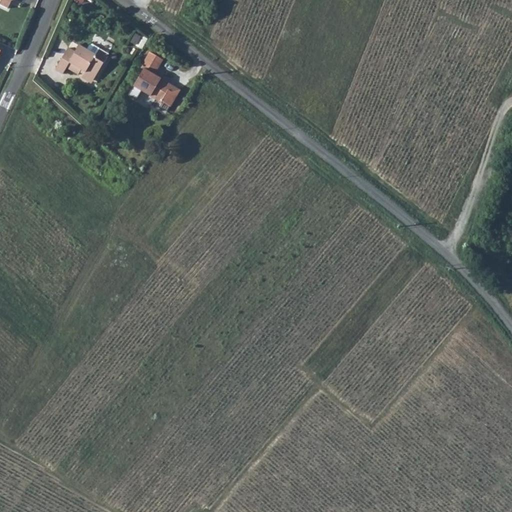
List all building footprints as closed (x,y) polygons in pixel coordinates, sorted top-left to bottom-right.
[(0,0),(0,7),(5,10),(9,2),(12,1),(12,0),(0,0)] [(89,45),(87,49),(95,54),(96,54),(99,48),(92,44),(89,45)] [(67,47),(55,68),(63,73),(66,67),(78,74),(81,68),(86,71),(85,72),(94,78),(103,61),(94,56),(95,54),(87,49),(79,45),(75,51),(67,47)] [(103,61),(108,53),(99,48),(96,54),(95,54),(94,56),(103,61)] [(149,51),(144,58),(157,66),(161,58),(149,51)] [(157,66),(144,58),(139,67),(142,69),(133,84),(161,100),(162,99),(170,104),(176,93),(168,88),(170,84),(152,74),(157,66)]
